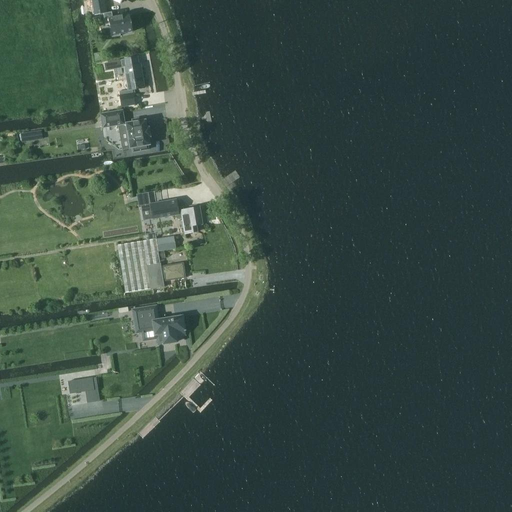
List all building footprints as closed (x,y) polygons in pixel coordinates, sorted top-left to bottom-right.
[(121,35),(121,33),(133,31),(129,14),(113,17),(112,15),(111,12),(109,13),(109,11),(107,12),(104,0),(92,0),(95,14),(104,12),(106,24),(110,23),(113,37),(121,35)] [(128,89),(119,91),(121,105),(134,104),(132,90),(144,88),(140,65),(139,65),(138,57),(121,60),(122,68),(125,67),(128,89)] [(115,61),(104,63),(105,71),(116,69),(115,61)] [(123,110),(100,114),(102,128),(119,126),(125,125),(125,124),(123,110)] [(125,125),(119,126),(120,134),(127,133),(129,149),(132,148),(132,152),(148,149),(147,146),(149,145),(148,138),(150,138),(148,128),(146,128),(145,120),(125,124),(126,125),(125,125)] [(27,132),(20,133),(22,142),(29,140),(27,132)] [(157,203),(150,204),(150,206),(152,219),(175,215),(176,218),(179,220),(183,219),(185,234),(198,232),(198,230),(199,230),(199,229),(200,229),(201,228),(201,227),(202,226),(202,225),(202,224),(204,224),(202,213),(203,213),(202,210),(201,210),(201,208),(199,208),(183,211),(178,211),(177,207),(176,199),(157,202),(157,203)] [(174,237),(156,239),(157,252),(175,249),(174,237)] [(125,293),(163,287),(157,252),(156,239),(117,245),(125,293)] [(167,282),(187,278),(185,264),(165,267),(167,282)] [(156,306),(132,309),(136,334),(143,333),(155,331),(156,339),(158,346),(178,343),(177,337),(186,336),(183,316),(158,320),(156,306)] [(90,379),(97,377),(95,363),(88,365),(90,379)] [(84,375),(60,379),(62,390),(86,387),(84,375)] [(0,446),(22,441),(21,435),(0,439),(0,446)]
